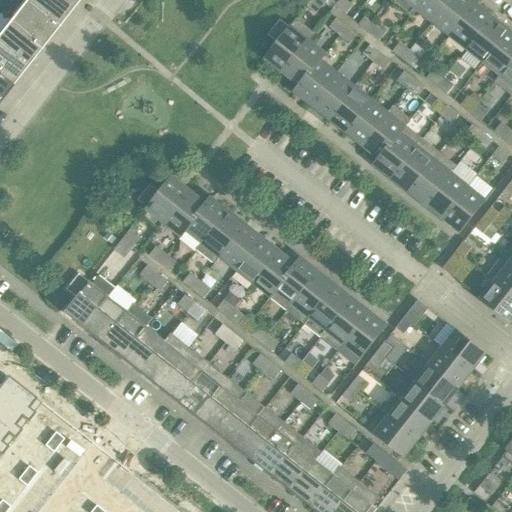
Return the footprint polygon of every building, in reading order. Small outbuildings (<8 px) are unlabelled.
[(57,26),(24,0),(23,0),(8,19),(42,46),(57,26)] [(73,6),(65,0),(24,0),(57,26),(73,6)] [(316,13),(324,3),(320,0),(310,0),(306,6),(316,13)] [(352,5),(345,0),(339,0),(335,6),(345,14),(352,5)] [(409,16),(421,0),(394,0),(392,2),(409,16)] [(433,21),(449,0),(421,0),(409,16),(410,16),(416,8),(433,21)] [(450,35),(474,4),(469,0),(449,0),(433,21),(450,35)] [(467,48),(491,17),(474,4),(450,35),(467,48)] [(369,33),(376,24),(366,16),(358,25),(369,33)] [(483,61),(508,30),(491,17),(467,48),(483,61)] [(346,26),(336,18),(329,27),(339,35),(346,26)] [(42,46),(8,19),(0,29),(0,45),(26,66),(42,46)] [(283,72),(313,33),(296,19),(289,28),(279,20),(268,35),(277,42),(265,58),(283,72)] [(379,41),(386,32),(376,24),(369,33),(379,41)] [(349,43),(356,34),(346,26),(339,35),(349,43)] [(494,83),(511,60),(511,33),(508,30),(483,61),(500,74),(494,82),(494,83)] [(295,91),(324,54),(308,41),(314,33),(313,33),(283,72),(299,85),(294,91),(295,91)] [(403,60),(410,50),(399,42),(392,51),(403,60)] [(26,66),(0,45),(0,77),(10,85),(26,66)] [(380,53),(370,45),(363,54),(373,62),(380,53)] [(413,67),(420,58),(410,50),(403,60),(413,67)] [(383,70),(390,61),(380,53),(373,62),(383,70)] [(312,105),(336,74),(320,61),(325,55),(324,54),(295,91),(312,105)] [(511,96),(511,95),(511,60),(494,83),(511,96)] [(444,77),(433,69),(426,78),(437,86),(444,77)] [(407,89),(414,80),(404,72),(397,81),(407,89)] [(329,118),(353,87),(336,74),(312,105),(329,118)] [(0,98),(10,85),(0,77),(0,98)] [(447,94),(454,85),(444,77),(437,86),(447,94)] [(417,97),(424,88),(414,80),(407,89),(417,97)] [(346,132),(370,100),(353,87),(329,118),(346,132)] [(470,113),(478,104),(467,96),(460,105),(470,113)] [(441,116),(448,106),(438,98),(431,107),(441,116)] [(363,145),(393,106),(393,105),(387,113),(370,100),(346,132),(363,145)] [(481,121),(488,112),(478,104),(470,113),(481,121)] [(375,164),(410,119),(393,106),(363,145),(379,158),(374,164),(375,164)] [(451,123),(458,114),(448,106),(441,116),(451,123)] [(392,178),(422,139),(406,126),(411,120),(410,119),(375,164),(392,178)] [(511,131),(501,123),(494,132),(504,140),(511,131)] [(475,142),(482,133),(472,125),(465,134),(475,142)] [(485,150),(492,141),(482,133),(475,142),(485,150)] [(409,191),(439,152),(422,139),(392,178),(409,191)] [(502,164),(509,155),(499,147),(492,156),(502,164)] [(426,205),(456,166),(439,152),(409,191),(426,205)] [(443,218),(467,187),(451,174),(457,166),(456,166),(426,205),(443,218)] [(158,230),(189,191),(171,177),(159,193),(149,185),(138,200),(147,207),(140,216),(158,230)] [(510,200),(511,196),(511,185),(509,183),(501,193),(510,200)] [(460,232),(485,201),(467,187),(443,218),(460,232)] [(181,236),(211,198),(210,198),(205,204),(189,191),(158,230),(158,231),(165,223),(181,236)] [(197,251),(227,212),(211,198),(181,236),(182,236),(187,230),(202,242),(196,250),(197,251)] [(491,224),(499,213),(491,207),(483,217),(491,224)] [(214,264),(244,225),(227,212),(197,251),(214,264)] [(483,234),(491,224),(483,217),(475,227),(483,234)] [(237,269),(261,238),(244,225),(214,264),(220,257),(237,269)] [(132,248),(141,238),(130,230),(122,240),(132,248)] [(254,283),(278,252),(261,238),(237,269),(254,283)] [(124,258),(132,248),(122,240),(114,250),(124,258)] [(464,257),(472,247),(464,241),(456,251),(464,257)] [(511,243),(500,258),(511,267),(511,243)] [(159,264),(166,255),(156,246),(149,256),(159,264)] [(467,259),(464,257),(456,251),(442,269),(453,277),(467,259)] [(270,298),(300,259),(300,258),(295,265),(278,252),(254,283),(271,296),(269,297),(270,298)] [(169,272),(176,262),(166,255),(159,264),(169,272)] [(511,267),(500,258),(487,275),(511,295),(511,267)] [(287,311),(317,272),(300,259),(270,298),(287,311)] [(150,283),(158,274),(147,265),(140,275),(150,283)] [(304,324),(334,286),(317,272),(287,311),(304,324)] [(193,290),(200,281),(190,273),(183,282),(193,290)] [(160,291),(168,281),(158,274),(150,283),(160,291)] [(84,328),(109,297),(89,281),(88,282),(79,275),(67,289),(77,297),(64,312),(84,328)] [(511,317),(511,295),(487,275),(486,276),(494,282),(481,299),(509,321),(511,317)] [(210,289),(200,281),(193,290),(203,298),(210,289)] [(321,338),(351,299),(334,286),(304,324),(321,338)] [(188,313),(195,303),(185,295),(177,305),(188,313)] [(103,343),(127,311),(109,297),(84,328),(103,343)] [(337,351),(368,312),(351,299),(321,338),(337,351)] [(234,308),(224,300),(217,309),(227,317),(234,308)] [(414,326),(428,309),(417,300),(403,318),(412,324),(414,326)] [(198,321),(205,311),(195,303),(188,313),(198,321)] [(237,325),(244,316),(234,308),(227,317),(237,325)] [(122,357),(146,326),(127,311),(103,343),(122,357)] [(361,357),(386,326),(368,312),(337,351),(338,352),(344,344),(361,357)] [(404,334),(412,324),(403,318),(395,328),(404,334)] [(225,343),(233,333),(223,325),(215,335),(225,343)] [(140,372),(171,333),(165,341),(146,326),(122,357),(140,372)] [(261,344),(268,335),(258,327),(251,336),(261,344)] [(484,353),(456,331),(442,348),(471,371),(484,353)] [(159,387),(190,348),(171,333),(140,372),(159,387)] [(243,341),(233,333),(225,343),(235,351),(243,341)] [(271,352),(278,343),(268,335),(261,344),(271,352)] [(385,358),(393,348),(385,341),(377,352),(385,358)] [(178,402),(209,363),(190,348),(159,387),(178,402)] [(471,371),(442,348),(429,365),(422,359),(421,359),(457,388),(471,371)] [(377,368),(385,358),(377,352),(369,362),(377,368)] [(302,362),(292,353),(285,363),(295,371),(302,362)] [(263,372),(271,363),(260,355),(253,364),(263,372)] [(457,388),(421,359),(408,376),(444,405),(457,388)] [(312,370),(302,362),(295,371),(305,379),(312,370)] [(197,417),(228,378),(209,363),(178,402),(197,417)] [(273,380),(281,371),(271,363),(263,372),(273,380)] [(0,370),(0,398),(21,415),(27,407),(21,402),(28,392),(0,370)] [(329,383),(319,375),(312,384),(322,392),(329,383)] [(358,393),(366,382),(358,375),(349,386),(358,393)] [(444,405),(408,376),(407,377),(415,383),(403,399),(395,392),(394,393),(430,421),(444,405)] [(216,432),(247,393),(228,378),(197,417),(216,432)] [(308,392),(298,384),(290,394),(301,402),(308,392)] [(350,402),(358,393),(349,386),(342,396),(350,402)] [(311,410),(318,400),(308,392),(301,402),(311,410)] [(235,447),(265,408),(247,393),(216,432),(235,447)] [(430,421),(394,393),(381,410),(417,438),(430,421)] [(0,398),(0,426),(7,432),(14,424),(7,419),(14,411),(20,416),(21,415),(0,398)] [(254,462),(284,423),(265,408),(235,447),(254,462)] [(417,438),(381,410),(367,427),(403,456),(417,438)] [(338,432),(346,422),(336,414),(328,424),(338,432)] [(348,440),(356,430),(346,422),(338,432),(348,440)] [(272,476),(303,437),(284,423),(254,462),(272,476)] [(52,430),(47,436),(57,443),(61,437),(52,430)] [(47,436),(42,442),(52,450),(57,443),(47,436)] [(291,491),(322,452),(303,437),(272,476),(291,491)] [(511,465),(511,443),(502,457),(511,465)] [(376,461),(383,452),(373,444),(366,453),(376,461)] [(310,506),(341,467),(340,467),(334,475),(316,461),(322,453),(322,452),(291,491),(310,506)] [(399,481),(407,470),(383,452),(376,461),(375,462),(399,481)] [(25,464),(20,470),(30,477),(35,471),(25,464)] [(317,511),(335,511),(360,482),(341,467),(310,506),(317,511)] [(20,470),(15,476),(25,484),(30,477),(20,470)] [(374,511),(376,509),(372,506),(379,497),(360,482),(335,511),(374,511)] [(492,494),(480,485),(473,493),(485,502),(492,494)] [(88,498),(81,507),(87,511),(94,503),(88,498)] [(503,511),(508,507),(498,499),(491,507),(497,511),(503,511)] [(94,503),(87,511),(86,511),(97,511),(101,507),(94,503)]
